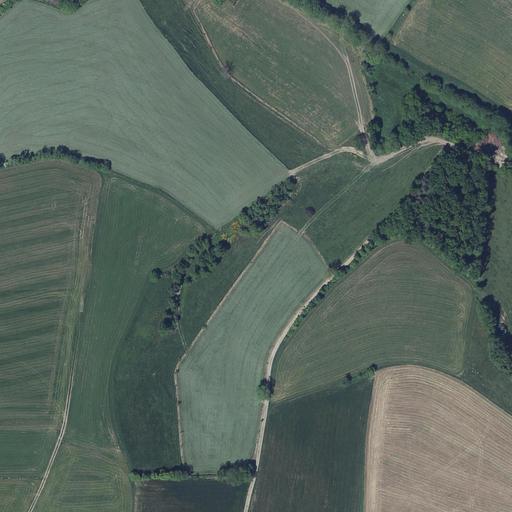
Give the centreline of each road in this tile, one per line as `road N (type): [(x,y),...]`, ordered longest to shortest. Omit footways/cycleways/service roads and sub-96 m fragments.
road 1 (track): [(511,153),(478,157),(451,145),(277,339),(247,511)]
road 2 (track): [(451,145),(424,139),(371,160),(342,149),(294,170)]
